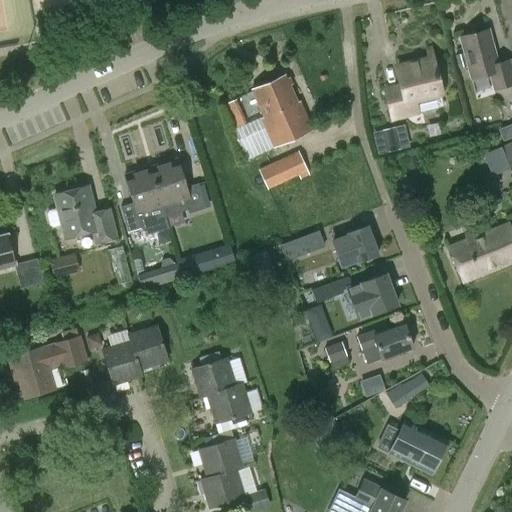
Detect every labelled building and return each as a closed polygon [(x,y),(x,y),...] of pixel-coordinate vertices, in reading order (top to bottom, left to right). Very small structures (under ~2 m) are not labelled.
[(492,91),(511,85),(511,67),(509,58),(498,61),(489,30),(461,37),(472,79),(488,75),(492,91)] [(418,111),(443,105),(433,59),(398,67),(401,82),(382,87),(390,122),(419,115),(418,111)] [(275,148),(312,131),(299,101),(297,102),(285,75),(252,90),(265,117),(261,118),(275,148)] [(231,130),(246,124),(235,99),(221,105),(231,130)] [(501,140),(511,136),(511,121),(497,127),(501,140)] [(402,125),(373,132),(378,154),(407,147),(402,125)] [(511,141),(501,146),(511,172),(511,141)] [(257,169),(267,189),(298,175),(299,178),(309,174),(297,150),(257,169)] [(414,155),(405,158),(409,170),(418,166),(414,155)] [(186,210),(188,213),(205,208),(197,183),(186,186),(178,159),(152,166),(166,216),(186,210)] [(129,231),(143,227),(145,234),(170,226),(166,216),(152,166),(125,174),(133,202),(121,206),(129,231)] [(94,244),(117,238),(109,207),(93,211),(87,186),(54,195),(57,208),(48,210),(46,214),(48,225),(52,227),(62,225),(65,238),(90,231),(94,244)] [(378,254),(368,226),(347,233),(343,222),(320,230),(328,253),(351,245),(357,262),(378,254)] [(463,282),(511,262),(511,232),(508,223),(449,247),(463,282)] [(0,268),(14,265),(7,235),(0,237),(0,268)] [(299,237),(280,244),(286,260),(305,253),(299,237)] [(235,260),(231,245),(180,261),(180,262),(185,277),(236,262),(235,260)] [(118,285),(131,282),(122,246),(109,250),(118,285)] [(250,257),(255,275),(272,269),(266,252),(250,257)] [(74,253),(48,260),(52,278),(79,272),(74,253)] [(42,283),(36,260),(14,266),(19,289),(42,283)] [(159,268),(138,275),(142,290),(142,291),(164,284),(159,268)] [(396,304),(385,274),(346,288),(350,302),(366,296),(372,313),(396,304)] [(343,293),(338,280),(310,290),(315,303),(343,293)] [(381,359),(396,353),(412,348),(411,345),(415,344),(410,330),(406,332),(403,324),(388,329),(386,325),(356,336),(366,364),(369,363),(370,366),(382,362),(381,359)] [(312,329),(317,342),(332,336),(329,328),(323,325),(312,329)] [(127,335),(129,341),(139,370),(168,361),(156,326),(127,335)] [(86,338),(90,351),(101,347),(98,334),(86,338)] [(48,368),(83,358),(77,338),(8,359),(14,379),(15,379),(21,398),(54,388),(48,368)] [(139,370),(129,341),(102,350),(113,385),(141,376),(139,370)] [(332,371),(349,365),(340,341),(323,348),(332,371)] [(218,351),(197,357),(200,366),(191,369),(199,398),(206,395),(206,394),(234,385),(226,358),(220,360),(218,351)] [(367,393),(383,387),(378,374),(362,380),(367,393)] [(401,403),(428,386),(421,376),(394,393),(401,403)] [(206,394),(206,395),(215,423),(250,413),(241,383),(234,385),(206,394)] [(316,430),(324,445),(341,436),(332,420),(331,420),(316,430)] [(432,474),(447,441),(404,420),(388,453),(432,474)] [(206,478),(235,469),(236,471),(242,469),(234,440),(199,451),(206,478)] [(235,469),(206,478),(199,480),(207,509),(243,498),(236,471),(235,469)] [(352,511),(399,511),(400,510),(393,507),(401,490),(386,483),(383,490),(364,481),(355,500),(358,501),(352,511)] [(262,493),(247,497),(251,511),(267,507),(262,493)]
